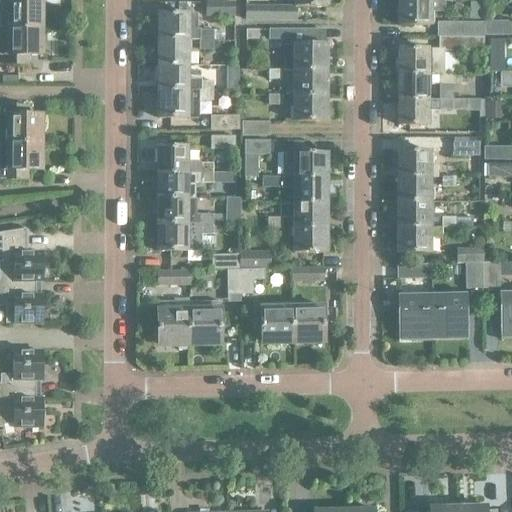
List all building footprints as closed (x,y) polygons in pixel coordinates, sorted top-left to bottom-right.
[(0,0),(0,1),(3,1),(3,11),(0,12),(0,28),(7,28),(42,28),(42,0),(28,0),(27,0),(0,0)] [(233,16),(233,0),(204,0),(204,16),(233,16)] [(396,0),(397,25),(430,25),(430,10),(444,10),(443,0),(396,0)] [(245,6),(245,20),(296,20),(297,7),(295,7),(269,7),(245,6)] [(158,14),(158,40),(187,40),(197,40),(213,40),(213,30),(200,30),(200,29),(197,29),(197,14),(158,14)] [(483,34),(510,35),(510,20),(484,20),(483,34)] [(438,37),(443,37),(483,38),(483,34),(483,24),(438,23),(438,37)] [(0,55),(3,55),(2,65),(28,65),(28,56),(42,56),(42,28),(7,28),(0,28),(0,55)] [(257,38),(257,29),(245,29),(245,38),(257,38)] [(303,29),(269,29),(269,38),(281,38),(281,45),(284,45),(284,70),(293,70),(327,71),(327,45),(303,45),(303,29)] [(443,49),(398,49),(398,75),(443,75),(443,51),(483,51),(483,38),(443,37),(443,49)] [(158,40),(158,66),(187,66),(187,40),(158,40)] [(213,50),(213,40),(197,40),(197,50),(213,50)] [(198,82),(198,80),(187,80),(187,66),(158,66),(158,92),(212,92),(212,82),(198,82)] [(238,66),(226,66),(226,75),(238,75),(238,66)] [(268,70),(268,80),(281,80),(281,70),(268,70)] [(293,70),(293,81),(293,96),(326,96),(327,71),(293,70)] [(398,75),(398,100),(427,100),(427,86),(429,86),(429,84),(464,84),(464,76),(452,76),(452,75),(443,75),(427,75),(398,75)] [(158,118),(187,118),(198,118),(198,104),(203,104),(203,102),(212,102),(212,92),(158,92),(158,118)] [(268,95),(268,105),(281,105),(281,96),(268,95)] [(293,96),(293,121),(326,122),(326,96),(293,96)] [(398,100),(398,125),(427,125),(427,113),(429,113),(429,100),(427,100),(398,100)] [(438,110),(465,110),(465,100),(438,100),(438,110)] [(2,106),(0,105),(0,142),(2,143),(7,143),(42,143),(42,115),(28,115),(28,106),(2,106)] [(209,129),(237,129),(237,115),(209,115),(209,129)] [(240,135),(268,135),(268,121),(240,121),(240,135)] [(209,149),(234,149),(234,135),(209,135),(209,149)] [(476,139),(452,139),(452,156),(478,156),(478,143),(476,143),(476,139)] [(243,154),(268,154),(268,140),(243,140),(243,154)] [(2,143),(0,142),(0,179),(28,180),(28,171),(41,171),(42,143),(7,143),(2,143)] [(483,160),(511,159),(511,146),(483,146),(483,160)] [(187,162),(187,147),(158,147),(158,173),(212,173),(212,163),(199,163),(199,162),(187,162)] [(397,151),(397,177),(430,177),(437,177),(437,167),(430,167),(430,151),(397,151)] [(282,152),(282,178),(326,178),(326,153),(282,152)] [(511,163),(487,163),(487,177),(511,176),(511,163)] [(194,183),(211,183),(212,173),(158,173),(157,199),(187,199),(194,199),(194,183)] [(397,177),(396,202),(430,202),(430,177),(397,177)] [(441,187),(455,188),(455,177),(441,177),(441,187)] [(326,178),(282,178),(267,178),(267,188),(294,188),(294,203),(326,203),(326,178)] [(157,199),(157,225),(187,225),(197,225),(197,215),(195,215),(195,199),(194,199),(187,199),(157,199)] [(430,202),(396,202),(396,227),(429,227),(430,202)] [(326,228),(326,203),(294,203),(294,228),(326,228)] [(211,215),(197,215),(197,225),(211,225),(219,225),(220,225),(220,215),(211,215)] [(267,228),(281,228),(281,217),(267,217),(267,228)] [(441,227),(455,227),(455,217),(441,217),(441,227)] [(157,225),(157,251),(186,251),(200,251),(200,235),(211,235),(211,232),(219,232),(219,225),(211,225),(197,225),(187,225),(157,225)] [(396,227),(396,253),(429,253),(429,239),(441,239),(441,227),(429,227),(396,227)] [(294,228),(293,253),(326,253),(326,228),(294,228)] [(35,281),(42,281),(42,253),(26,253),(26,229),(0,232),(0,280),(35,281)] [(482,263),(482,248),(456,249),(456,263),(464,263),(481,263),(482,263)] [(240,267),(270,267),(269,252),(239,252),(240,267)] [(211,269),(237,268),(237,254),(210,255),(211,269)] [(482,288),(499,288),(499,276),(498,263),(498,262),(482,263),(481,263),(482,288)] [(464,263),(465,289),(482,288),(481,263),(464,263)] [(511,263),(498,263),(499,276),(508,276),(511,272),(511,263)] [(431,278),(431,264),(396,265),(397,279),(431,278)] [(263,280),(263,269),(238,270),(239,295),(251,294),(251,280),(263,280)] [(291,281),(323,281),(322,269),(291,269),(291,281)] [(225,270),(226,295),(239,295),(238,270),(225,270)] [(189,284),(189,272),(157,272),(157,285),(189,284)] [(0,306),(5,306),(5,324),(42,324),(42,295),(35,295),(35,281),(0,280),(0,306)] [(511,292),(499,293),(500,339),(511,338),(511,292)] [(467,340),(466,293),(432,294),(433,341),(467,340)] [(397,295),(398,342),(433,341),(432,294),(397,295)] [(189,302),(190,309),(189,309),(189,345),(216,345),(216,334),(221,334),(220,301),(189,302)] [(187,346),(189,345),(189,309),(174,310),(173,302),(158,302),(158,310),(157,310),(158,335),(162,335),(163,346),(177,346),(178,350),(186,350),(187,346)] [(324,332),(323,306),(292,307),(292,343),(319,343),(319,333),(324,332)] [(266,334),(266,344),(292,343),(292,307),(260,308),(261,334),(266,334)] [(0,399),(35,399),(35,380),(42,380),(42,352),(13,352),(13,374),(0,374),(0,399)] [(42,427),(42,399),(35,399),(0,399),(0,427),(4,426),(3,425),(13,423),(13,427),(42,427)]
